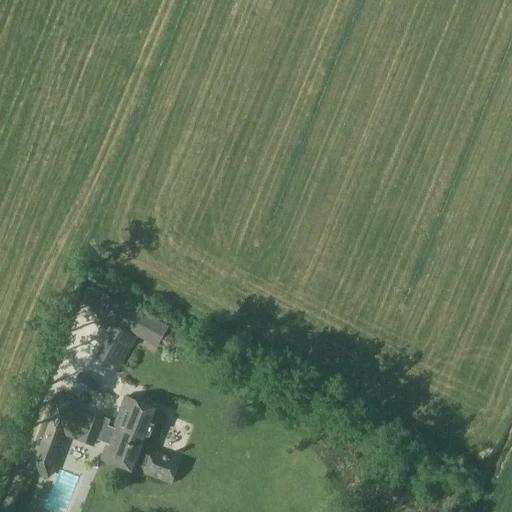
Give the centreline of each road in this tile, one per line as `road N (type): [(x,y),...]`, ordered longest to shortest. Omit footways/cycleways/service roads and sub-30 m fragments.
road 1 (track): [(0,510),(87,273)]
road 2 (track): [(80,213),(157,0)]
